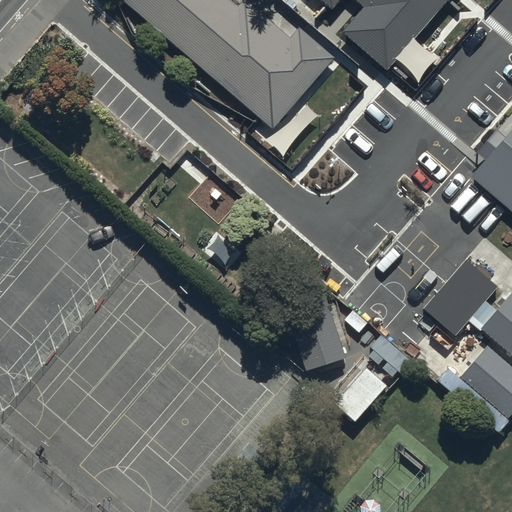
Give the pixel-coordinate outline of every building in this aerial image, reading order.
[(229,0),(123,0),(275,132),(336,62),(299,30),(291,39),(246,0),(244,0),(238,7),(229,0)] [(321,0),(335,12),(345,0),(355,0),(368,11),(348,35),(392,73),(455,0),(321,0)] [(350,103),(378,116),(292,213),(352,266),(511,85),(511,58),(464,15),(435,50),(429,45),(412,64),(419,70),(399,92),(382,66),(350,103)] [(125,143),(98,119),(70,152),(97,176),(125,143)] [(511,132),(470,181),(511,216),(511,132)] [(167,177),(153,165),(125,197),(139,210),(167,177)] [(237,206),(222,196),(199,230),(214,240),(237,206)] [(467,265),(424,313),(456,341),(499,293),(467,265)] [(511,299),(485,333),(511,354),(511,299)] [(296,310),(311,371),(346,362),(330,301),(296,310)] [(355,302),(341,321),(359,334),(373,316),(355,302)] [(408,365),(379,341),(365,357),(394,382),(408,365)] [(511,374),(485,352),(460,383),(509,423),(511,419),(511,374)] [(385,391),(364,374),(332,411),(354,429),(385,391)] [(453,409),(423,382),(412,394),(443,422),(453,409)]
